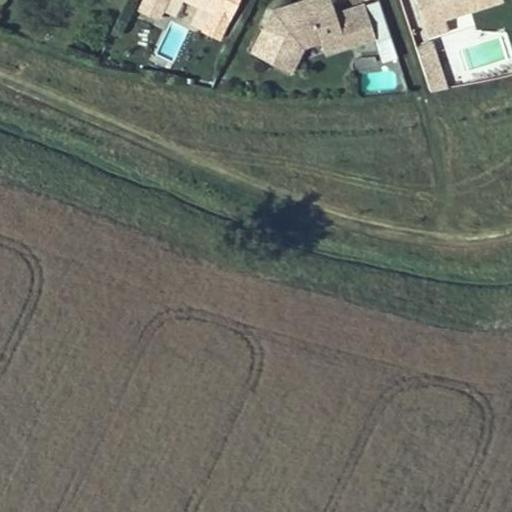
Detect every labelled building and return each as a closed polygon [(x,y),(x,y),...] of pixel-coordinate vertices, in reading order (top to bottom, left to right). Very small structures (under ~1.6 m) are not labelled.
[(190,0),(222,15),(229,0),(190,0)] [(320,0),(276,14),(256,55),(296,72),(306,49),(326,43),(355,34),(360,48),(382,41),(371,8),(341,17),(335,0),(320,0)] [(421,0),(431,27),(509,1),(508,0),(421,0)] [(360,48),(355,34),(326,43),(331,57),(360,48)] [(434,40),(415,46),(428,93),(447,87),(434,40)] [(366,93),(396,87),(393,70),(362,76),(366,93)]
